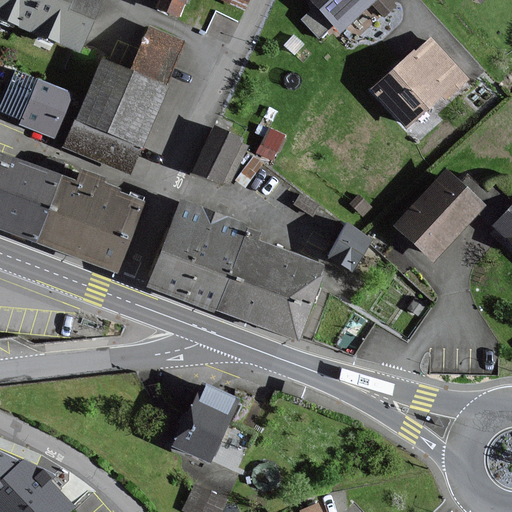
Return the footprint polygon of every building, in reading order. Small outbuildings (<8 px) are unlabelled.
[(0,0),(0,16),(80,50),(101,0),(0,0)] [(160,0),(158,6),(179,14),(184,0),(160,0)] [(314,0),(342,29),(372,0),(314,0)] [(185,42),(149,27),(131,71),(167,86),(185,42)] [(468,78),(431,38),(375,89),(419,138),(440,119),(429,107),(441,95),(445,99),(468,78)] [(131,71),(103,59),(88,95),(78,119),(142,146),(167,86),(131,71)] [(26,113),(22,123),(55,136),(68,106),(73,94),(68,92),(39,80),(37,85),(25,80),(13,108),(26,113)] [(67,146),(130,173),(142,146),(78,119),(67,146)] [(243,140),(215,127),(196,170),(224,182),(243,140)] [(0,226),(38,241),(63,177),(2,154),(0,159),(0,226)] [(81,169),(77,182),(63,177),(38,241),(115,270),(142,200),(118,191),(120,188),(103,182),(104,177),(81,169)] [(483,204),(447,171),(399,225),(434,258),(483,204)] [(249,225),(184,200),(151,284),(217,309),(218,307),(248,228),(249,225)] [(511,207),(496,224),(511,238),(511,207)] [(374,240),(347,225),(330,256),(357,270),(374,240)] [(295,336),(323,265),(258,240),(261,232),(248,228),(218,307),(295,336)] [(203,384),(176,443),(211,459),(238,400),(203,384)] [(0,511),(68,511),(76,506),(50,480),(57,474),(25,458),(21,461),(0,449),(0,511)] [(192,511),(219,511),(226,499),(196,485),(185,509),(192,511)]
